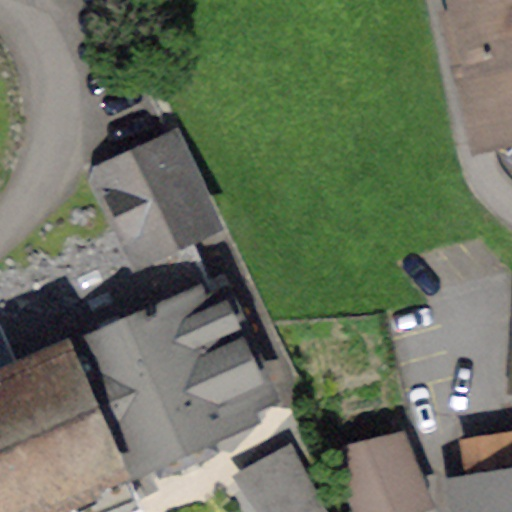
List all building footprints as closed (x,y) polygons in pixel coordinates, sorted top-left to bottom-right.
[(511,0),(467,0),(471,12),(461,14),(483,110),(511,103),(511,0)] [(170,129),(96,163),(134,245),(185,221),(208,211),(170,129)] [(240,401),(238,396),(262,385),(217,282),(212,284),(185,221),(134,245),(159,293),(0,365),(0,511),(93,511),(111,505),(107,492),(127,483),(115,457),(240,401)] [(333,446),(359,510),(420,485),(397,429),(333,446)] [(511,511),(511,432),(511,430),(470,437),(475,472),(451,476),(455,511),(511,511)] [(275,511),(321,511),(283,440),(240,462),(275,511)]
